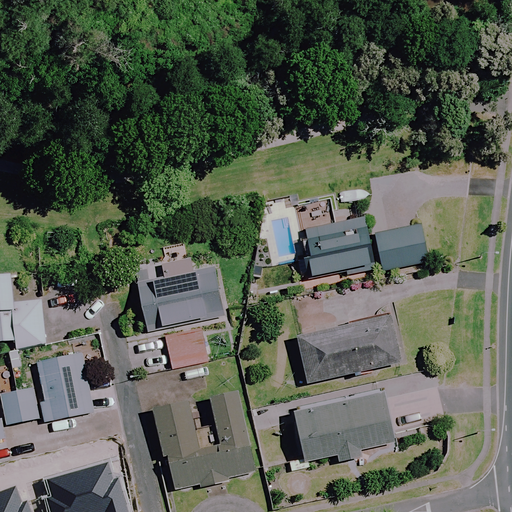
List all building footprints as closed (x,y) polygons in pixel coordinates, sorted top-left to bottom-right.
[(370,266),(361,219),(297,232),(306,278),(370,266)] [(424,263),(416,227),(374,236),(382,272),(424,263)] [(135,285),(144,333),(223,318),(213,270),(192,274),(190,261),(159,266),(162,280),(135,285)] [(0,343),(13,342),(14,349),(43,346),(38,301),(11,304),(8,276),(0,277),(0,343)] [(397,365),(386,317),(292,339),(303,386),(397,365)] [(200,331),(163,339),(171,372),(208,364),(200,331)] [(80,357),(35,366),(43,405),(38,406),(43,426),(92,415),(80,357)] [(395,443),(382,389),(288,410),(301,465),(332,458),(334,464),(362,458),(361,451),(395,443)] [(0,397),(0,405),(5,429),(38,422),(32,391),(0,397)] [(168,493),(198,487),(199,491),(227,485),(226,480),(250,475),(234,394),(204,400),(210,426),(190,430),(185,403),(148,410),(157,458),(161,457),(168,493)] [(91,511),(88,462),(27,466),(28,476),(17,477),(19,511),(91,511)]
